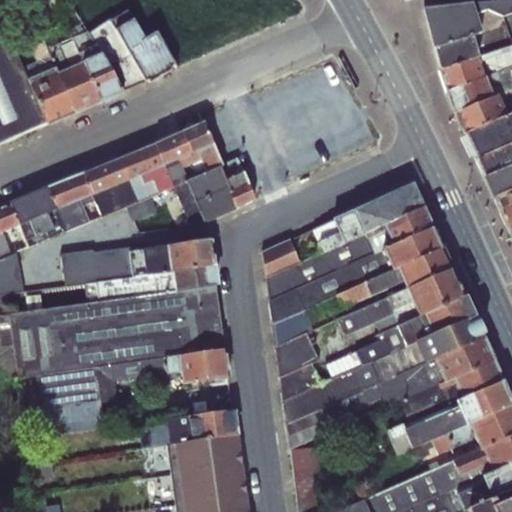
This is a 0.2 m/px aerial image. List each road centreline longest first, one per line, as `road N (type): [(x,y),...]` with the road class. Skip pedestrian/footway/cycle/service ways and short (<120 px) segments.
road 1 (residential): [(424,152),(236,234),(273,511)]
road 2 (residential): [(0,174),(355,20)]
road 3 (tertiary): [(424,152),(511,342)]
road 4 (tertiary): [(355,20),(424,152)]
